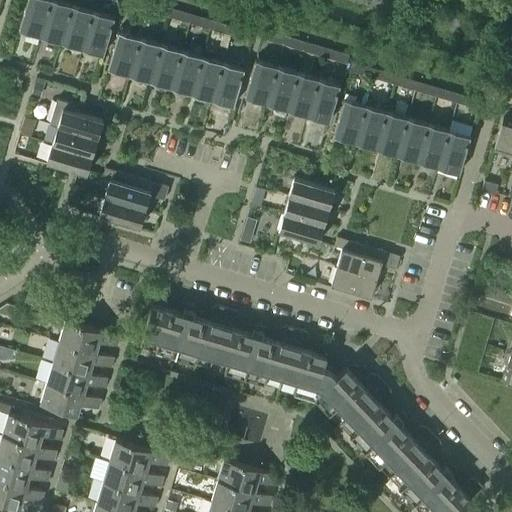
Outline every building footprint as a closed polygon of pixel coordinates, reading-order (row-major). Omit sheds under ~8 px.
[(26,0),(18,27),(40,33),(49,0),(26,0)] [(49,0),(40,33),(60,40),(71,3),(62,0),(49,0)] [(147,9),(150,0),(149,0),(122,0),(122,2),(147,9)] [(150,0),(147,9),(168,15),(171,6),(150,0)] [(60,40),(81,46),(92,9),(71,3),(60,40)] [(93,5),(92,9),(81,46),(102,52),(113,15),(102,12),(103,8),(93,5)] [(171,6),(168,15),(189,22),(191,13),(171,6)] [(191,13),(189,22),(209,28),(212,19),(191,13)] [(212,19),(209,28),(230,34),(233,25),(212,19)] [(128,73),(139,35),(129,32),(130,28),(120,25),(119,29),(118,29),(107,66),(128,73)] [(233,25),(230,34),(252,41),(255,31),(233,25)] [(283,43),(286,34),(264,28),(261,37),(283,43)] [(286,34),(283,43),(304,49),(306,40),(286,34)] [(149,79),(160,41),(139,35),(128,73),(149,79)] [(306,40),(304,49),(324,55),(327,47),(306,40)] [(170,85),(181,47),(160,41),(149,79),(170,85)] [(181,47),(170,85),(190,91),(202,54),(181,47)] [(327,47),(324,55),(346,62),(349,53),(327,47)] [(211,97),(222,60),(211,57),(212,53),(203,50),(202,54),(190,91),(211,97)] [(265,101),(277,64),(255,58),(244,95),(265,101)] [(222,60),(211,97),(233,104),(244,67),(222,60)] [(373,76),(375,67),(354,61),(351,70),(373,76)] [(297,70),(277,64),(265,101),(286,107),(297,70)] [(307,114),(318,76),(307,73),(308,69),(299,66),(297,70),(286,107),(307,114)] [(375,67),(373,76),(393,83),(396,74),(375,67)] [(396,74),(393,83),(414,89),(417,80),(396,74)] [(318,76),(307,114),(328,120),(339,83),(318,76)] [(417,80),(414,89),(435,95),(437,86),(417,80)] [(437,86),(435,95),(455,101),(458,92),(437,86)] [(458,92),(455,101),(478,108),(480,99),(458,92)] [(354,140),(365,103),(344,96),(332,134),(354,140)] [(56,97),(49,119),(57,121),(56,123),(96,135),(102,118),(74,110),(76,103),(56,97)] [(365,103),(354,140),(374,146),(386,109),(374,105),(375,101),(366,98),(365,103)] [(386,109),(374,146),(395,152),(406,115),(395,111),(396,107),(387,104),(386,109)] [(406,115),(395,152),(416,159),(427,121),(416,118),(417,113),(408,110),(407,115),(406,115)] [(511,154),(511,118),(502,115),(492,149),(511,154)] [(23,118),(19,131),(34,135),(37,122),(23,118)] [(427,121),(416,159),(436,165),(447,127),(427,121)] [(51,141),(91,153),(96,135),(56,123),(51,141)] [(447,127),(436,165),(458,171),(469,133),(447,127)] [(51,141),(46,159),(77,168),(86,171),(91,153),(51,141)] [(104,194),(144,206),(148,193),(163,197),(167,183),(105,165),(102,174),(109,176),(104,194)] [(289,193),(328,204),(334,187),(294,175),(289,193)] [(496,191),(498,183),(484,179),(481,186),(496,191)] [(328,204),(289,193),(283,210),(323,222),(328,204)] [(144,206),(104,194),(99,212),(139,223),(144,206)] [(323,222),(283,210),(278,228),(318,239),(323,222)] [(335,263),(375,275),(379,262),(387,265),(391,251),(335,235),(333,244),(340,246),(335,263)] [(375,275),(335,263),(330,282),(370,293),(375,275)] [(140,343),(174,353),(189,302),(183,300),(181,310),(168,306),(172,294),(167,288),(157,285),(140,343)] [(174,353),(209,364),(227,306),(216,303),(209,306),(206,317),(192,313),(195,303),(189,302),(174,353)] [(209,364),(242,374),(258,322),(252,320),(249,330),(236,326),(240,314),(237,309),(227,306),(209,364)] [(96,350),(96,349),(99,339),(116,344),(119,334),(65,318),(59,339),(96,350)] [(242,374),(278,384),(296,326),(285,323),(278,326),(274,337),(261,333),(264,324),(258,322),(242,374)] [(296,326),(278,384),(312,394),(330,368),(322,365),(326,353),(306,347),(309,335),(306,329),(296,326)] [(89,371),(89,370),(93,359),(110,365),(113,355),(96,349),(96,350),(59,339),(52,360),(89,371)] [(511,381),(511,342),(502,378),(511,381)] [(89,371),(52,360),(46,381),(83,392),(83,391),(87,380),(103,385),(106,376),(89,370),(89,371)] [(312,394),(339,422),(383,379),(375,371),(368,371),(359,379),(345,364),(335,373),(330,368),(312,394)] [(339,422),(363,448),(403,409),(399,405),(392,413),(381,402),(390,394),(391,387),(383,379),(339,422)] [(83,392),(46,381),(39,402),(76,413),(80,401),(97,406),(100,396),(83,391),(83,392)] [(363,448),(388,474),(433,432),(425,424),(418,423),(409,431),(399,421),(407,413),(403,409),(363,448)] [(8,411),(1,432),(38,443),(39,442),(42,432),(59,437),(62,427),(8,411)] [(0,454),(32,464),(32,463),(35,453),(53,458),(56,447),(39,442),(38,443),(1,432),(0,436),(0,454)] [(388,474),(413,500),(453,462),(449,458),(441,465),(431,455),(439,447),(440,439),(433,432),(388,474)] [(145,469),(146,468),(149,457),(166,462),(169,453),(115,437),(108,458),(145,469)] [(32,464),(0,454),(0,477),(26,485),(26,484),(29,473),(47,479),(50,468),(32,463),(32,464)] [(254,488),(254,487),(257,477),(274,482),(277,472),(224,456),(217,478),(254,488)] [(145,469),(108,458),(102,479),(139,490),(140,489),(143,479),(160,484),(163,473),(146,468),(145,469)] [(453,462),(413,500),(425,511),(452,511),(482,484),(474,476),(468,475),(459,483),(449,474),(457,466),(453,462)] [(26,485),(0,477),(0,500),(19,506),(23,494),(40,499),(43,489),(26,484),(26,485)] [(254,488),(217,478),(211,498),(247,509),(248,508),(251,498),(268,503),(271,493),(254,487),(254,488)] [(139,490),(102,479),(96,500),(133,511),(133,510),(136,500),(153,505),(156,494),(140,489),(139,490)] [(247,509),(211,498),(206,511),(259,511),(248,508),(247,509)] [(133,511),(96,500),(92,511),(140,511),(133,510),(133,511)]
